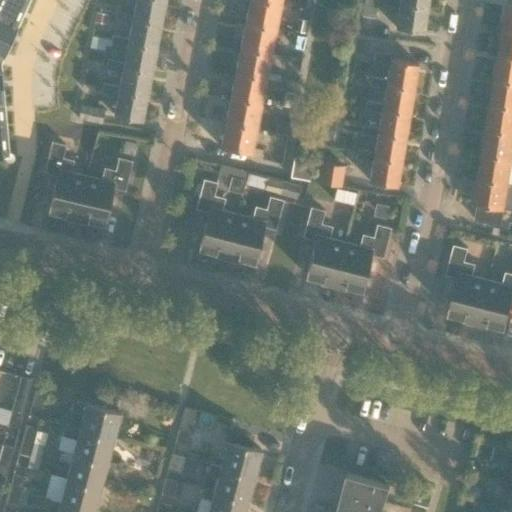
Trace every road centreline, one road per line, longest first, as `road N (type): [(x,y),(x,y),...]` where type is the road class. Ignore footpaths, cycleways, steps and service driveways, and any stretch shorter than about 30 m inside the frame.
road 1 (residential): [(456,0),(397,344)]
road 2 (residential): [(135,277),(194,0)]
road 3 (residential): [(135,277),(328,328)]
road 4 (residential): [(285,511),(328,328)]
road 5 (residential): [(48,0),(21,65),(26,153)]
road 6 (residential): [(0,240),(135,277)]
